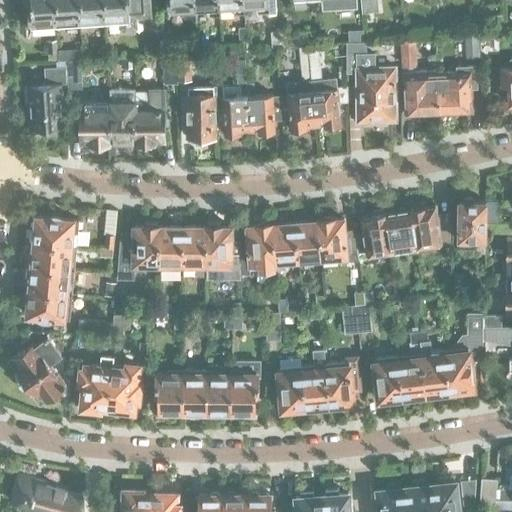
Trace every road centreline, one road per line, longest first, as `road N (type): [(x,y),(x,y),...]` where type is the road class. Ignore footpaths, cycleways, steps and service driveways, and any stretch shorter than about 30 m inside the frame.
road 1 (residential): [(0,177),(154,192),(278,188),(511,147)]
road 2 (residential): [(0,432),(168,458),(272,457),(511,426)]
